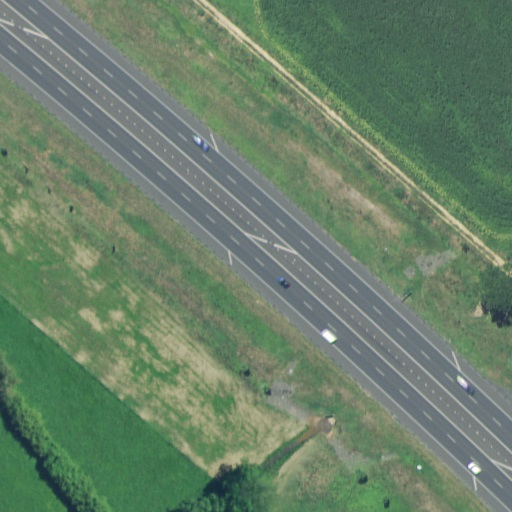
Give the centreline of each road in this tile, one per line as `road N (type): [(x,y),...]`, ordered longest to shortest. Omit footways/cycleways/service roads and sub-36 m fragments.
road 1 (motorway): [(511,501),(272,270),(0,46)]
road 2 (motorway): [(9,0),(511,433)]
